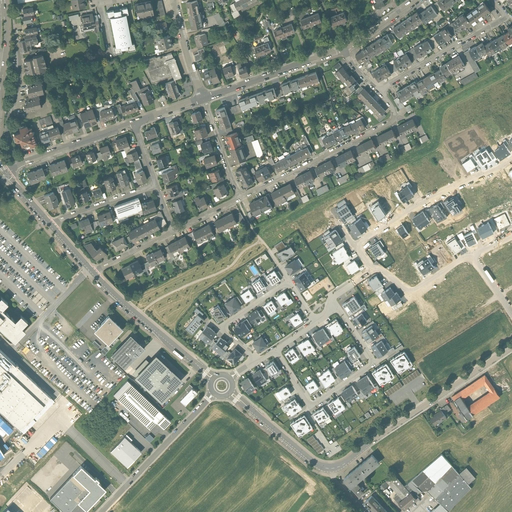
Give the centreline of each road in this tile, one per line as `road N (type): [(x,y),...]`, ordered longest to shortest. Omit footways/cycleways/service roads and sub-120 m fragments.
road 1 (tertiary): [(331,469),(511,348)]
road 2 (residential): [(380,92),(394,120),(239,197)]
road 3 (residential): [(274,351),(312,403),(369,364),(330,306)]
road 4 (residential): [(511,160),(420,202),(354,246)]
road 5 (unclassified): [(213,393),(101,511)]
road 6 (residential): [(380,92),(501,20),(493,0)]
road 7 (residential): [(202,99),(343,49)]
road 8 (residential): [(19,165),(7,140),(22,79),(13,24)]
road 9 (tertiary): [(92,272),(199,367)]
road 10 (residential): [(256,361),(224,327),(289,281)]
road 11 (residential): [(372,271),(413,292),(472,254)]
